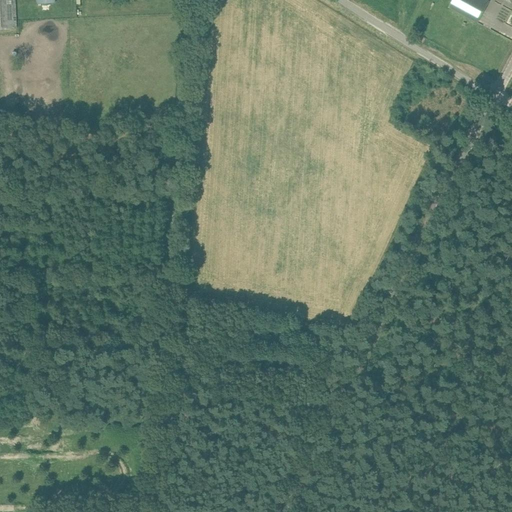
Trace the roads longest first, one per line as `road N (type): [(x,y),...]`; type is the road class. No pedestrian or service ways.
road 1 (track): [(190,0),(156,511)]
road 2 (unclassified): [(282,511),(494,97)]
road 3 (unclassified): [(494,97),(341,0)]
